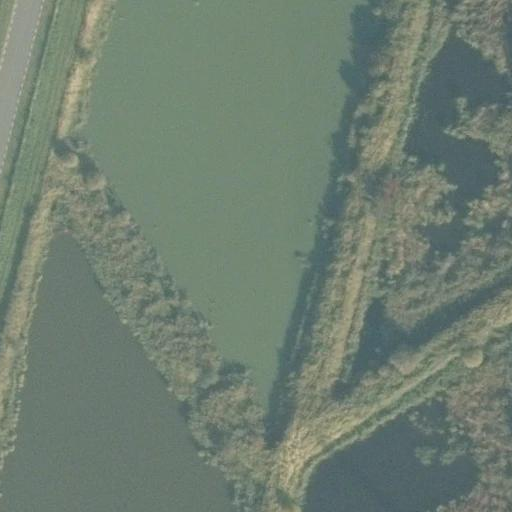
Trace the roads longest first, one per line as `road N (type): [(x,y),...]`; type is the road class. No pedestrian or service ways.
road 1 (track): [(275,511),(408,0)]
road 2 (track): [(0,320),(79,0)]
road 3 (track): [(511,300),(292,440)]
road 4 (unclassified): [(0,117),(29,0)]
